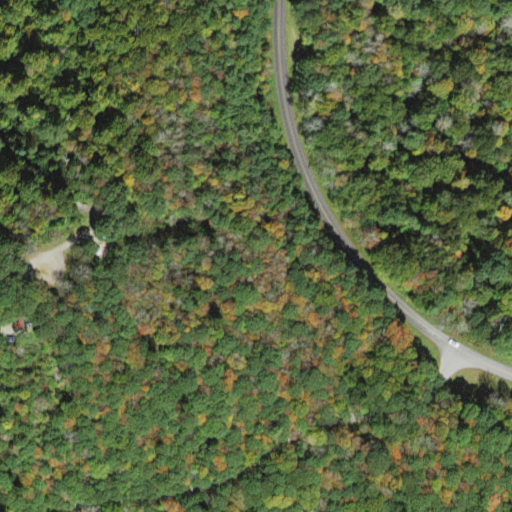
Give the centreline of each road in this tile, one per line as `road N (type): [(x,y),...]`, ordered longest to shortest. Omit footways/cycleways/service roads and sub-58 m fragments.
road 1 (tertiary): [(511,372),(420,321),(333,224),(291,123),(281,0)]
road 2 (residential): [(47,511),(198,487),(313,426),(414,402),(439,384),(459,348)]
